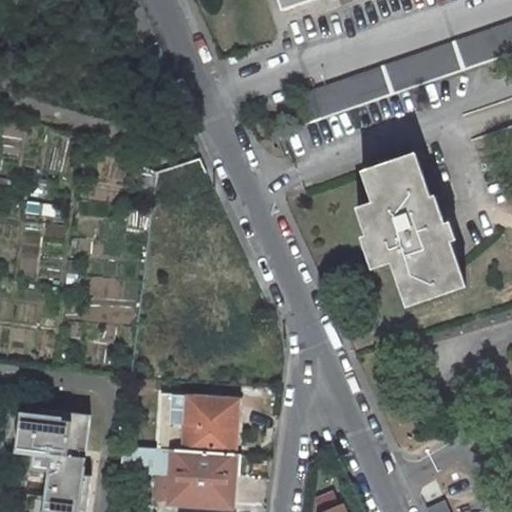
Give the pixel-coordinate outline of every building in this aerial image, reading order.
[(279,0),(283,10),(312,0),(279,0)] [(511,21),(298,96),(307,124),(511,53),(511,21)] [(431,197),(416,153),(363,172),(374,203),(358,208),(378,267),(393,262),(408,306),(467,286),(436,196),(431,197)] [(156,172),(153,204),(198,189),(193,178),(207,172),(200,158),(156,172)] [(213,186),(207,172),(193,178),(198,189),(199,192),(213,186)] [(231,301),(191,319),(192,319),(171,329),(189,370),(250,344),(243,328),(250,326),(245,315),(239,318),(231,301)] [(175,450),(235,454),(238,420),(234,420),(235,401),(163,396),(160,449),(175,450)] [(15,511),(78,511),(88,436),(26,430),(15,511)] [(123,447),(120,470),(174,474),(175,450),(160,449),(123,447)] [(235,454),(175,450),(174,474),(172,501),(232,506),(235,454)]
